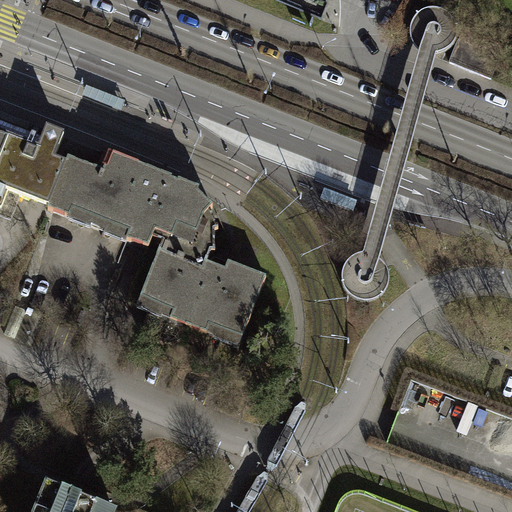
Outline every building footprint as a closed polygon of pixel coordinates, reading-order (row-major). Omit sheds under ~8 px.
[(459,29),(446,63),(488,79),(501,44),(459,29)] [(10,193),(52,209),(70,164),(56,159),(64,137),(47,130),(45,136),(0,119),(0,207),(4,209),(10,193)] [(52,209),(160,251),(207,270),(209,265),(218,231),(214,208),(199,191),(107,154),(99,174),(70,164),(52,209)] [(160,251),(141,299),(242,339),(267,278),(229,263),(226,271),(209,265),(207,270),(160,251)] [(114,511),(116,508),(45,478),(30,511),(114,511)]
